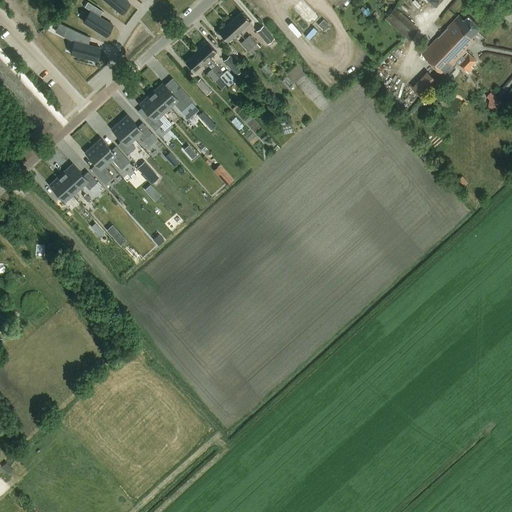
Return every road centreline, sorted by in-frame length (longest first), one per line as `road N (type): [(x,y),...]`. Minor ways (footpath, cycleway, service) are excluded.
road 1 (tertiary): [(0,188),(116,83)]
road 2 (tertiary): [(116,83),(208,0)]
